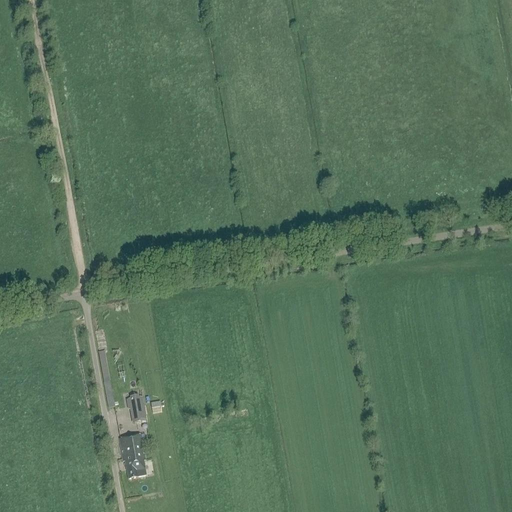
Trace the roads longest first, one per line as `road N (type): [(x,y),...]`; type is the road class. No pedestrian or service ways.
road 1 (unclassified): [(0,310),(511,224)]
road 2 (track): [(85,290),(29,0)]
